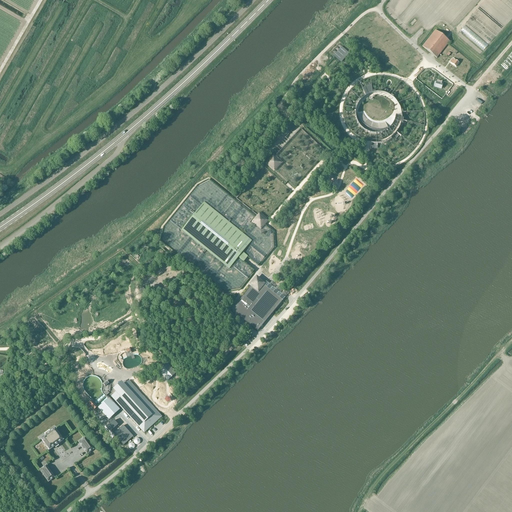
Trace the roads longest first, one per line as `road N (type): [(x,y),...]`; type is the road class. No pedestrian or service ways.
road 1 (primary): [(0,227),(124,134),(268,0)]
road 2 (track): [(511,342),(379,478),(360,511)]
